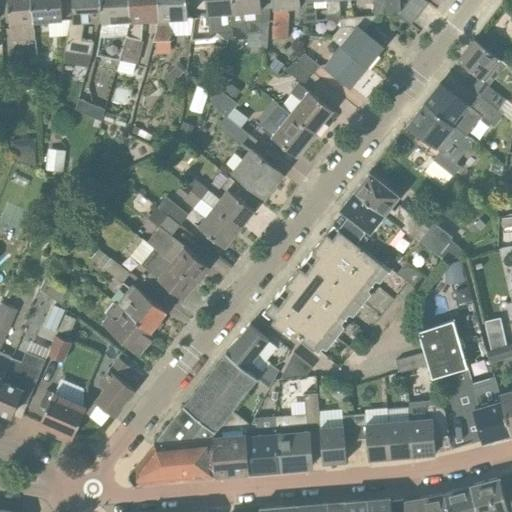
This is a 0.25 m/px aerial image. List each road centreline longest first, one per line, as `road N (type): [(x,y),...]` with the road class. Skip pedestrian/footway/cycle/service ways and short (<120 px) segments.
road 1 (residential): [(78,493),(475,0)]
road 2 (residential): [(78,493),(294,486),(420,473),(511,453)]
